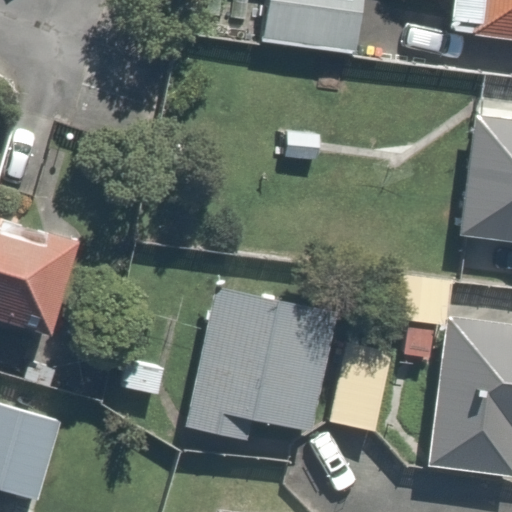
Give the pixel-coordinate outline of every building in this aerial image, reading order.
[(351,0),(255,0),(251,35),(345,47),(351,0)] [(511,0),(437,0),(435,21),(511,29),(511,0)] [(511,105),(460,99),(444,232),(511,240),(511,105)] [(0,316),(30,327),(61,235),(0,216),(0,316)] [(388,352),(425,355),(432,263),(356,257),(352,311),(391,314),(388,352)] [(242,413),(304,428),(333,306),(206,276),(172,415),(238,431),(242,413)] [(511,376),(487,374),(436,313),(420,459),(508,468),(511,436),(511,376)] [(380,343),(334,334),(317,422),(363,431),(380,343)] [(56,417),(0,402),(0,482),(37,492),(56,417)]
